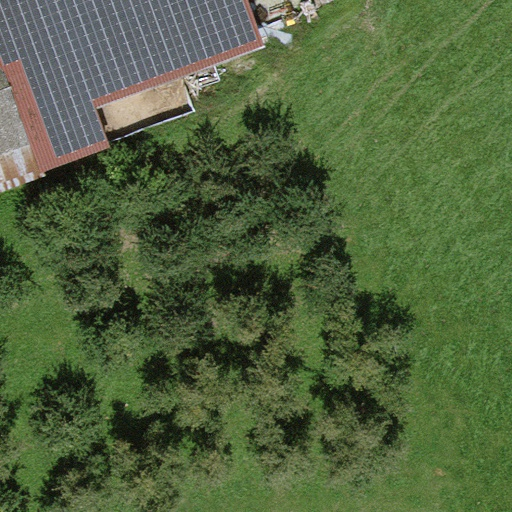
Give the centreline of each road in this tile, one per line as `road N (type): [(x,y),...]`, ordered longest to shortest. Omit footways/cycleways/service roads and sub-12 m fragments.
road 1 (track): [(511,464),(462,403),(383,255),(316,0)]
road 2 (track): [(47,177),(102,164),(128,141),(150,0)]
